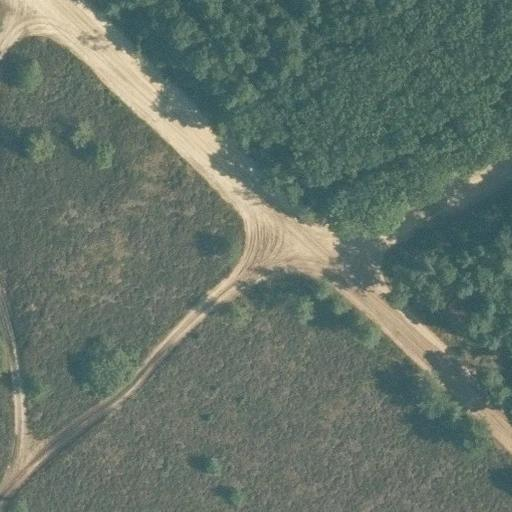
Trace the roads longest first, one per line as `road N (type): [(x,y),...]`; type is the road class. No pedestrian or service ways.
road 1 (track): [(511,433),(59,0)]
road 2 (track): [(0,503),(236,271),(311,241)]
road 3 (track): [(511,131),(311,241)]
road 4 (track): [(28,475),(0,297)]
